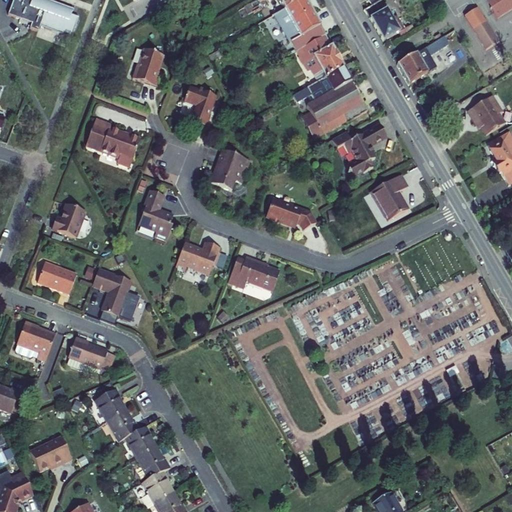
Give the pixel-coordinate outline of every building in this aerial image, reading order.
[(32,0),(32,1),(28,0),(14,0),(8,16),(32,25),(30,30),(38,33),(40,28),(71,40),(79,19),(71,17),(73,11),(54,4),(53,8),(48,7),(49,2),(43,0),(32,0)] [(267,0),(277,0),(284,11),(302,0),(256,0),(260,5),(267,0)] [(296,53),(301,50),(324,36),(303,0),(302,0),(284,11),(256,27),(261,35),(279,24),(296,53)] [(448,14),(440,0),(428,0),(437,16),(439,19),(448,14)] [(488,5),(491,10),(495,7),(506,0),(489,0),(486,2),(488,5)] [(499,14),(511,5),(511,0),(506,0),(495,7),(499,14)] [(404,30),(396,16),(391,19),(386,10),(381,13),(375,4),(372,6),(364,11),(383,43),(404,30)] [(493,14),(495,16),(499,14),(495,7),(491,10),(493,14)] [(477,18),(475,19),(478,23),(493,14),(491,10),(484,14),(477,18)] [(475,19),(469,23),(472,27),(478,23),(475,19)] [(485,22),(472,30),(486,51),(498,43),(485,22)] [(301,50),(320,82),(343,69),(324,36),(301,50)] [(448,46),(444,38),(397,67),(408,86),(437,69),(430,58),(448,46)] [(163,58),(143,51),(138,67),(137,66),(132,81),(157,89),(162,76),(157,74),(163,58)] [(303,100),(307,98),(310,96),(314,103),(311,105),(307,107),(311,114),(315,121),(314,121),(319,129),(342,116),(363,104),(343,69),(320,82),(299,94),(303,100)] [(206,128),(209,120),(208,119),(216,98),(210,96),(210,94),(199,90),(199,92),(189,88),(183,104),(194,108),(190,118),(191,118),(190,122),(206,128)] [(296,104),(303,100),(299,94),(293,97),(296,104)] [(467,113),(474,123),(477,122),(479,125),(486,137),(505,125),(499,115),(502,114),(492,98),(467,113)] [(363,104),(342,116),(345,122),(346,124),(367,113),(363,104)] [(311,114),(302,119),(306,126),(314,121),(311,114)] [(342,116),(319,129),(323,135),(345,122),(342,116)] [(323,135),(319,129),(314,121),(306,126),(314,140),(323,135)] [(111,128),(95,122),(86,148),(119,160),(117,165),(129,169),(140,141),(110,130),(111,128)] [(375,160),(372,155),(374,155),(370,148),(386,139),(379,127),(350,144),(345,135),(331,143),(337,152),(344,148),(348,156),(352,154),(357,163),(349,167),(348,176),(351,176),(352,178),(355,179),(374,169),(370,163),(375,160)] [(511,139),(509,134),(488,146),(492,152),(490,152),(495,161),(492,163),(499,175),(500,174),(509,187),(511,185),(511,139)] [(237,163),(239,160),(221,153),(209,185),(231,193),(234,184),(241,186),(248,167),(237,163)] [(407,189),(400,177),(371,194),(388,223),(408,212),(398,194),(407,189)] [(144,208),(145,209),(138,227),(156,234),(155,238),(167,242),(172,228),(169,227),(173,218),(159,212),(164,198),(150,193),(144,208)] [(293,208),(272,201),(266,219),(292,229),(293,224),(297,225),(300,226),(303,233),(316,226),(310,215),(293,209),(293,208)] [(85,213),(66,206),(61,222),(56,220),(52,231),(76,239),(85,213)] [(175,270),(184,273),(186,268),(209,277),(213,267),(215,268),(220,255),(217,254),(219,250),(206,245),(203,253),(184,246),(175,270)] [(246,284),(272,293),(279,274),(246,260),(244,263),(237,260),(228,285),(243,291),(246,284)] [(37,284),(69,296),(76,276),(45,264),(37,284)] [(131,283),(98,271),(92,288),(109,294),(102,313),(118,319),(131,283)] [(37,360),(45,364),(55,337),(25,325),(17,346),(39,355),(37,360)] [(101,372),(107,353),(75,341),(68,359),(69,360),(67,366),(78,371),(81,364),(90,368),(101,372)] [(90,368),(81,364),(78,371),(87,374),(90,368)] [(20,393),(12,390),(11,392),(0,387),(0,411),(11,415),(20,393)] [(120,400),(115,392),(95,403),(107,424),(126,413),(119,401),(120,400)] [(139,433),(134,424),(133,425),(126,413),(107,424),(119,445),(125,441),(139,433)] [(125,441),(137,461),(156,450),(149,438),(150,437),(146,429),(139,433),(125,441)] [(72,462),(61,439),(30,454),(39,474),(62,463),(63,466),(72,462)] [(163,474),(169,470),(165,462),(163,463),(156,450),(137,461),(149,482),(163,474)] [(168,482),(163,474),(149,482),(142,485),(151,501),(145,504),(148,510),(154,506),(173,495),(166,483),(168,482)] [(21,503),(33,497),(23,475),(11,480),(12,484),(3,488),(0,497),(0,511),(16,511),(18,507),(17,507),(18,503),(20,502),(21,503)] [(185,511),(182,506),(180,507),(173,495),(154,506),(157,511),(185,511)] [(400,511),(390,495),(373,505),(377,511),(400,511)]
